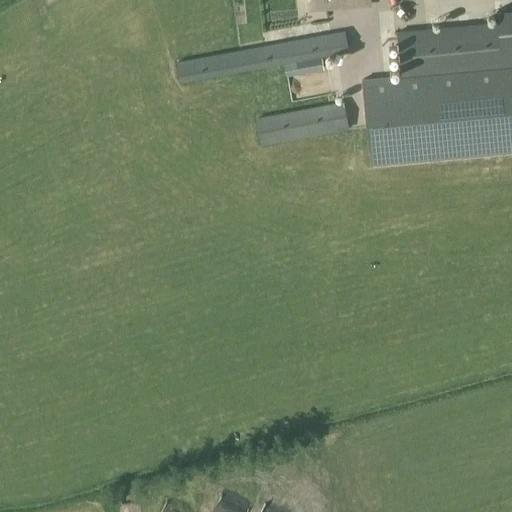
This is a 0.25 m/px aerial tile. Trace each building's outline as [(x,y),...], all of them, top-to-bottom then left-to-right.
[(228,0),(229,33),(256,32),(254,0),(228,0)] [(306,0),(308,9),(370,4),(369,0),(306,0)] [(511,10),(498,12),(499,23),(504,66),(511,65),(511,10)] [(403,76),(504,66),(499,23),(399,32),(403,76)] [(348,50),(345,30),(177,61),(181,83),(347,52),(348,50)] [(285,76),(287,76),(322,69),(320,57),(282,64),(285,76)] [(403,76),(363,80),(371,165),(511,152),(511,65),(504,66),(403,76)] [(347,128),(343,102),(255,118),(260,144),(347,128)]
